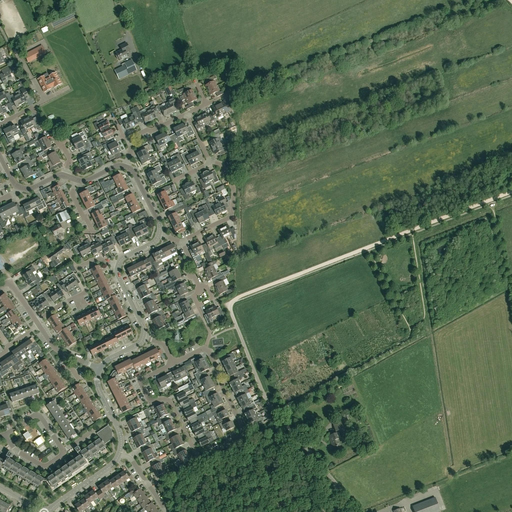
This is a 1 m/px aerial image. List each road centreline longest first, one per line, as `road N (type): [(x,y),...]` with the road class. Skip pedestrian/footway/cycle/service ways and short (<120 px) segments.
road 1 (track): [(511,192),(230,302)]
road 2 (residential): [(173,362),(141,385),(151,401),(169,401),(204,456),(243,432),(204,349)]
road 3 (unclassified): [(359,511),(266,400),(230,302)]
road 4 (residential): [(210,163),(221,164),(233,188),(231,215),(181,241)]
